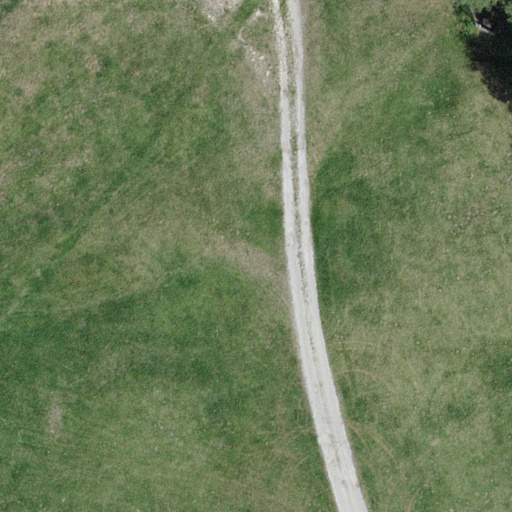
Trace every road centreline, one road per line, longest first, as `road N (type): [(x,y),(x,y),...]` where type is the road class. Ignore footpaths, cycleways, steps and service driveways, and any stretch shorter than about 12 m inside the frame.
road 1 (track): [(356,511),(334,442),(299,235),(294,0)]
road 2 (track): [(316,333),(216,237),(96,189),(0,193)]
road 3 (track): [(296,88),(209,0)]
